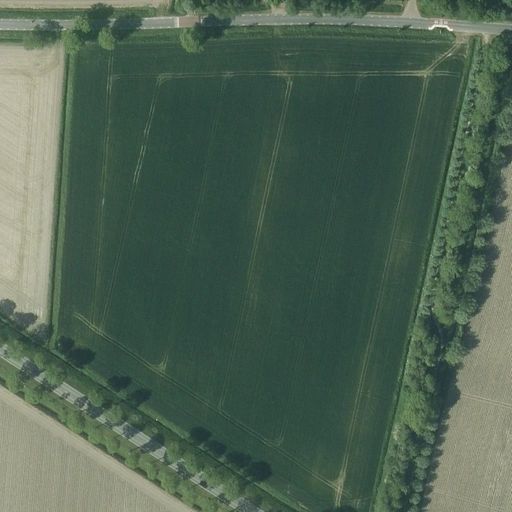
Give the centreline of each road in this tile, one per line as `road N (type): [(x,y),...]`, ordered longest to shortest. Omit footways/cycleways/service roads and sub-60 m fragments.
road 1 (tertiary): [(511,30),(313,20),(0,23)]
road 2 (primary): [(251,511),(0,348)]
